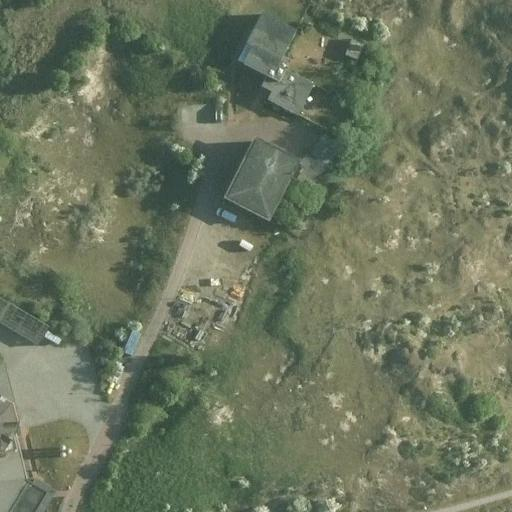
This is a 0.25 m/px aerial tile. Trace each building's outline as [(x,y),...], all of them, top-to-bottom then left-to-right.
[(236,54),(278,77),(283,68),(303,32),(261,8),(236,54)] [(360,57),(365,43),(354,39),(349,54),(360,57)] [(316,86),(283,68),(278,77),(269,95),(301,113),(316,86)] [(252,134),(219,197),(273,225),(306,162),(252,134)] [(316,150),(332,162),(343,147),(327,136),(316,150)] [(0,295),(0,325),(38,347),(51,324),(0,295)] [(0,511),(40,511),(50,495),(19,478),(12,433),(0,416),(0,511)]
